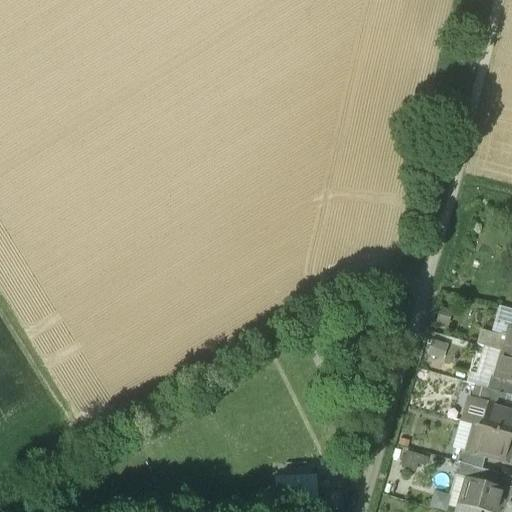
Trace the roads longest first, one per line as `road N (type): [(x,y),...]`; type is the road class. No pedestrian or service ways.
road 1 (track): [(364,511),(497,0)]
road 2 (track): [(429,280),(379,266),(348,280),(0,495)]
road 3 (track): [(0,311),(82,444)]
